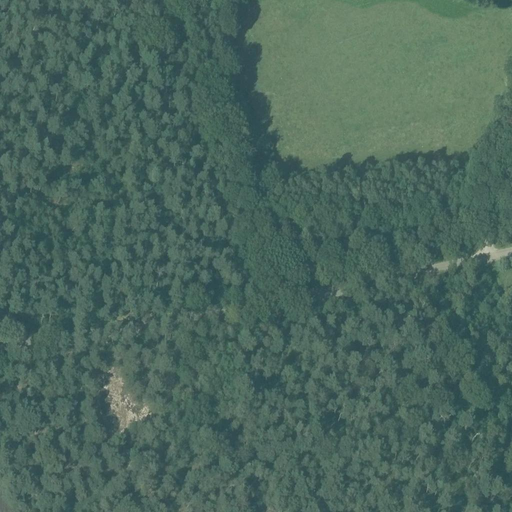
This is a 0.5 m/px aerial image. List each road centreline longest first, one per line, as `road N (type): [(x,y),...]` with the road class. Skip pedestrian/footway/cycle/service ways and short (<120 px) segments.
road 1 (tertiary): [(0,347),(244,309),(511,253)]
road 2 (track): [(474,511),(344,289)]
